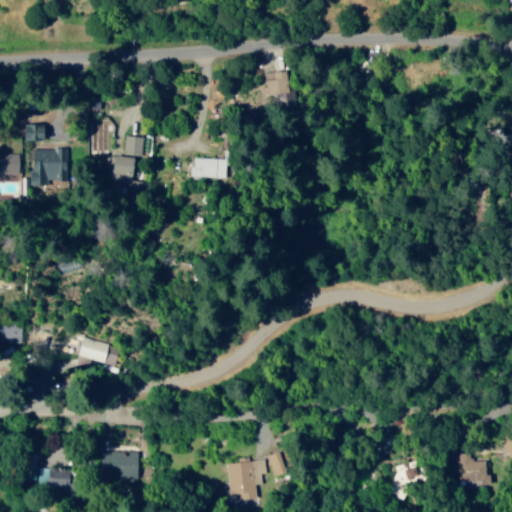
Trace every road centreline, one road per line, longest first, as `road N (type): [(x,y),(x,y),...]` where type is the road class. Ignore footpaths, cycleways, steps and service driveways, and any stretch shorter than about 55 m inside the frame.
road 1 (residential): [(0,423),(99,420),(143,396),(194,386),(318,301),(346,297),(444,312),(511,284)]
road 2 (residential): [(511,52),(380,46),(0,66)]
road 3 (residential): [(99,420),(153,431),(511,413)]
